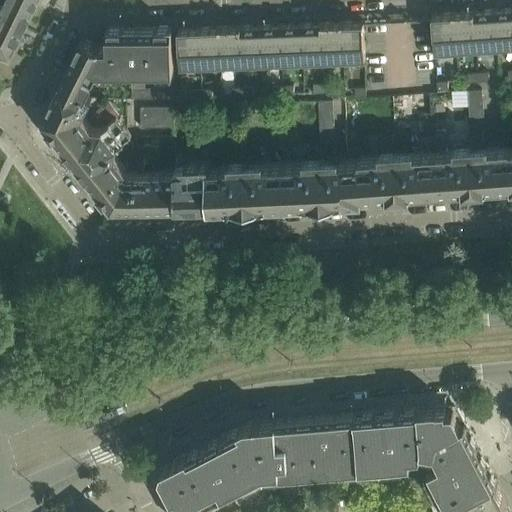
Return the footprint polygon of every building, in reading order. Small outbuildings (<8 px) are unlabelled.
[(0,0),(0,20),(16,29),(30,0),(0,0)] [(511,47),(511,8),(495,10),(498,48),(511,47)] [(498,48),(495,10),(474,11),(477,50),(498,48)] [(477,50),(474,11),(454,13),(457,51),(477,50)] [(457,51),(454,13),(433,14),(433,18),(436,53),(457,51)] [(0,20),(0,50),(5,53),(16,29),(0,20)] [(366,60),(364,21),(343,22),(345,61),(366,60)] [(345,61),(343,22),(323,23),(324,61),(345,61)] [(324,61),(323,23),(303,24),(304,62),(324,61)] [(304,62),(303,24),(282,25),(284,63),(304,62)] [(263,64),(262,25),(241,26),(243,65),(263,64)] [(284,63),(282,25),(262,25),(263,64),(284,63)] [(243,65),(241,26),(221,27),(222,65),(243,65)] [(107,27),(108,45),(109,70),(174,69),(173,27),(107,27)] [(222,65),(221,27),(200,28),(202,66),(222,65)] [(202,66),(200,28),(185,29),(179,29),(181,67),(202,66)] [(83,37),(60,84),(86,95),(98,70),(109,70),(108,45),(100,45),(100,44),(98,44),(98,45),(83,37)] [(398,84),(417,85),(418,72),(399,71),(398,84)] [(490,80),(489,71),(479,72),(479,81),(490,80)] [(479,81),(479,72),(468,73),(469,82),(479,81)] [(449,90),(449,81),(438,81),(438,90),(449,90)] [(336,92),(336,82),(325,83),(325,92),(336,92)] [(325,92),(325,83),(314,83),(315,92),(325,92)] [(43,120),(57,137),(83,117),(92,98),(86,95),(60,84),(43,120)] [(295,93),(295,84),(284,85),(284,94),(295,93)] [(284,94),(284,85),(273,85),(274,95),(284,94)] [(244,96),(243,87),(233,88),(233,97),(244,96)] [(254,95),(254,87),(243,87),(244,96),(254,95)] [(367,96),(367,87),(356,87),(356,96),(367,96)] [(133,98),(174,98),(174,88),(133,88),(133,98)] [(203,98),(202,89),(192,90),(192,99),(203,98)] [(214,98),(213,89),(202,89),(203,98),(214,98)] [(486,131),(483,89),(468,90),(471,132),(486,131)] [(336,142),(334,99),(319,100),(321,142),(336,142)] [(127,116),(127,103),(114,103),(114,116),(127,116)] [(142,127),(175,127),(175,106),(141,106),(142,127)] [(83,117),(57,137),(77,163),(124,126),(117,117),(102,129),(92,127),(83,117)] [(127,172),(115,157),(116,147),(132,136),(124,126),(77,163),(112,207),(136,206),(136,172),(127,172)] [(142,146),(176,146),(176,135),(142,135),(142,146)] [(455,149),(434,150),(437,190),(511,183),(511,175),(509,146),(509,145),(488,146),(489,152),(455,154),(455,149)] [(359,156),(359,161),(362,195),(437,190),(434,150),(414,152),(414,157),(382,159),(382,154),(359,156)] [(303,163),(285,164),(286,201),(363,198),(362,195),(359,161),(339,162),(339,166),(304,168),(303,163)] [(176,163),(176,171),(177,206),(210,205),(208,168),(208,162),(176,163)] [(230,167),(208,168),(210,205),(286,201),(285,164),(267,165),(267,170),(231,171),(230,167)] [(176,171),(136,172),(136,206),(177,206),(176,171)] [(10,204),(7,197),(0,201),(4,207),(10,204)] [(447,404),(420,406),(423,437),(437,436),(463,423),(462,423),(460,418),(464,417),(459,408),(456,410),(454,407),(447,408),(447,404)] [(420,406),(357,412),(362,464),(413,459),(412,451),(421,451),(424,442),(423,437),(420,406)] [(357,412),(296,417),(301,470),(362,465),(362,464),(357,412)] [(247,421),(241,424),(265,469),(265,468),(281,467),(281,472),(301,470),(296,417),(247,421)] [(463,423),(437,436),(433,446),(440,459),(429,465),(450,505),(451,504),(497,480),(466,421),(462,423),(463,423)] [(241,424),(181,455),(205,500),(265,469),(241,424)] [(162,471),(183,511),(211,511),(205,500),(181,455),(165,464),(162,471)] [(510,511),(507,505),(509,504),(497,480),(451,504),(451,505),(452,507),(447,509),(448,511),(510,511)]
